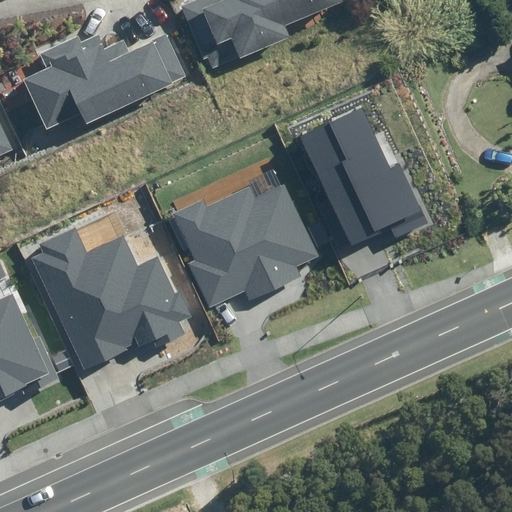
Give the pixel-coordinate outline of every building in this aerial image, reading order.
[(183,0),(206,74),(241,63),(239,55),(292,39),(288,23),(341,7),(338,0),(183,0)] [(23,80),(47,129),(80,113),(85,123),(187,75),(167,33),(128,52),(122,39),(105,47),(99,35),(81,43),(78,36),(40,54),(47,69),(23,80)] [(300,136),(352,244),(389,226),(394,237),(428,221),(401,164),(391,168),(361,107),(300,136)] [(0,156),(18,148),(0,111),(0,156)] [(245,292),(249,301),(301,277),(296,266),(317,256),(285,185),(256,198),(251,186),(206,206),(203,199),(172,213),(174,217),(170,219),(184,250),(190,248),(196,262),(188,265),(207,308),(245,292)] [(32,258),(86,372),(153,340),(156,347),(183,334),(178,323),(193,316),(181,291),(177,293),(159,256),(137,266),(122,235),(87,252),(75,227),(39,245),(43,253),(32,258)] [(0,401),(57,376),(39,335),(31,338),(11,294),(0,298),(0,401)]
